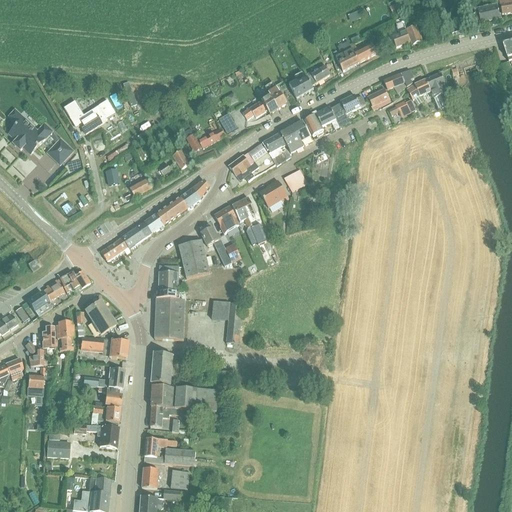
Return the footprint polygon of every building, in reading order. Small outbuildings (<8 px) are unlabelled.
[(511,13),(511,0),(500,0),(503,15),(511,13)] [(404,3),(390,9),(393,16),(407,10),(404,3)] [(491,4),(493,10),(479,13),(479,14),(473,16),(475,25),(481,24),(482,25),(500,20),(496,3),(491,4)] [(358,12),(352,15),(355,22),(361,19),(358,12)] [(400,36),(393,38),(397,49),(411,43),(407,32),(405,29),(403,23),(396,26),(400,36)] [(417,28),(407,32),(411,43),(413,47),(423,43),(417,28)] [(355,53),(360,64),(377,55),(374,47),(360,53),(357,48),(353,49),(355,53)] [(355,53),(353,49),(338,56),(337,57),(340,64),(344,72),(360,64),(355,53)] [(511,70),(510,63),(501,66),(505,77),(511,74),(511,70)] [(306,76),(308,80),(312,88),(331,77),(325,66),(322,67),(324,70),(313,76),(312,73),(306,76)] [(410,72),(401,76),(405,84),(407,88),(407,89),(412,84),(411,81),(414,80),(410,72)] [(427,80),(425,81),(434,100),(449,94),(440,75),(437,76),(427,80)] [(401,76),(392,79),(396,88),(398,93),(407,88),(405,84),(401,76)] [(297,82),(290,86),(297,100),(314,92),(312,88),(308,80),(306,81),(305,78),(297,82)] [(396,88),(392,79),(383,82),(387,92),(396,88)] [(415,87),(408,91),(410,95),(413,102),(419,97),(420,98),(430,93),(425,81),(423,82),(423,83),(415,87)] [(129,86),(122,87),(131,110),(137,107),(129,86)] [(269,94),(272,98),(279,110),(288,105),(278,89),(269,94)] [(368,98),(373,108),(372,109),(374,112),(379,109),(378,106),(389,101),(384,90),(368,98)] [(331,111),(340,128),(341,129),(351,123),(347,116),(361,109),(366,106),(362,98),(357,100),(355,96),(341,104),(341,105),(331,111)] [(263,102),(262,103),(268,111),(270,116),(279,110),(272,98),(264,103),(263,102)] [(405,103),(410,112),(415,109),(410,100),(405,103)] [(268,111),(262,103),(251,111),(250,109),(247,110),(248,112),(244,115),(248,121),(255,117),(257,119),(268,111)] [(75,104),(65,111),(76,129),(81,126),(86,135),(104,124),(106,123),(108,122),(107,120),(115,115),(108,104),(98,110),(84,119),(75,104)] [(399,113),(396,108),(394,109),(389,112),(391,117),(399,113)] [(330,109),(316,116),(322,128),(331,124),(335,131),(340,128),(331,111),(330,109)] [(408,109),(399,114),(401,119),(410,115),(408,109)] [(219,121),(227,135),(237,129),(229,115),(219,121)] [(322,128),(316,116),(305,122),(315,142),(326,136),(322,128)] [(40,146),(49,137),(57,145),(48,155),(60,167),(73,153),(61,141),(60,142),(52,134),(52,133),(45,126),(36,134),(23,121),(9,136),(16,143),(13,146),(20,152),(23,149),(30,156),(40,146)] [(303,123),(294,128),(304,147),(313,143),(311,139),(303,123)] [(304,147),(294,128),(281,134),(287,146),(290,151),(292,154),(304,147)] [(191,129),(183,134),(194,154),(202,149),(203,150),(225,137),(221,130),(199,143),(191,129)] [(281,134),(263,145),(268,153),(269,152),(271,155),(270,156),(276,166),(277,168),(291,159),(288,156),(286,152),(283,154),(280,150),(287,146),(281,134)] [(237,163),(229,169),(231,171),(240,184),(245,180),(247,183),(248,184),(255,179),(252,175),(259,169),(259,168),(255,164),(268,155),(262,146),(248,155),(243,158),(237,163)] [(131,153),(124,158),(128,163),(134,158),(131,153)] [(182,171),(191,166),(182,153),(174,158),(182,171)] [(164,177),(172,172),(168,166),(160,171),(164,177)] [(109,186),(120,184),(117,171),(107,174),(109,186)] [(293,194),(307,186),(298,172),(285,180),(293,194)] [(131,190),(126,193),(131,201),(136,199),(154,188),(149,180),(145,174),(142,176),(145,182),(131,190)] [(199,203),(201,202),(201,201),(206,194),(209,189),(207,186),(204,182),(199,186),(193,190),(192,190),(185,196),(182,198),(181,199),(180,199),(188,211),(189,210),(191,211),(193,209),(193,208),(193,207),(195,206),(199,203)] [(289,201),(278,183),(267,189),(268,190),(260,195),(269,210),(282,202),(283,204),(289,201)] [(177,218),(188,211),(180,199),(178,201),(157,215),(165,227),(166,226),(177,218)] [(249,200),(240,204),(253,229),(251,230),(258,245),(259,246),(258,246),(263,256),(269,254),(264,243),(265,243),(259,227),(255,217),(257,216),(249,200)] [(76,212),(71,204),(64,208),(70,216),(76,212)] [(240,204),(232,208),(241,224),(245,222),(248,230),(247,234),(252,247),(258,245),(251,230),(253,229),(240,204)] [(215,217),(224,236),(239,227),(230,209),(215,217)] [(164,228),(164,227),(165,227),(157,215),(156,216),(149,221),(145,224),(152,235),(152,236),(159,231),(161,231),(163,230),(164,228)] [(266,226),(272,236),(276,234),(270,223),(266,226)] [(128,233),(125,235),(126,237),(128,236),(136,247),(152,235),(145,224),(129,235),(128,233)] [(233,265),(226,250),(219,237),(217,238),(214,230),(209,233),(207,232),(203,234),(203,235),(202,236),(208,248),(214,245),(225,269),(233,265)] [(126,237),(125,235),(121,237),(123,240),(102,254),(108,264),(129,249),(130,251),(136,247),(128,236),(126,237)] [(187,281),(211,275),(203,242),(179,248),(187,281)] [(226,250),(233,265),(242,261),(235,246),(226,250)] [(35,263),(29,267),(33,273),(40,269),(38,267),(37,264),(35,263)] [(160,267),(159,294),(179,295),(180,268),(160,267)] [(73,272),(59,280),(64,289),(67,287),(71,285),(75,290),(80,287),(82,290),(90,285),(83,272),(80,274),(76,276),(74,273),(73,272)] [(58,284),(60,283),(59,281),(51,285),(47,288),(49,292),(45,294),(50,303),(64,294),(58,284)] [(48,303),(43,296),(42,294),(35,298),(27,303),(30,307),(32,310),(38,319),(45,314),(52,309),(48,303)] [(157,301),(155,341),(156,341),(184,343),(185,302),(180,302),(157,301)] [(86,313),(101,337),(116,327),(101,303),(86,313)] [(240,346),(243,306),(213,304),(211,321),(229,322),(227,345),(240,346)] [(23,324),(28,321),(20,309),(15,312),(23,324)] [(0,334),(2,337),(18,326),(11,316),(0,323),(0,334)] [(71,323),(65,324),(67,352),(73,352),(73,349),(71,349),(70,340),(74,339),(73,326),(71,327),(71,323)] [(67,352),(65,324),(58,324),(59,328),(56,328),(58,341),(61,340),(62,350),(60,350),(60,353),(67,352)] [(45,334),(42,334),(42,352),(43,352),(43,357),(46,357),(46,351),(55,350),(54,328),(45,329),(45,334)] [(79,338),(78,346),(78,349),(81,350),(102,353),(103,341),(79,338)] [(110,354),(110,359),(126,361),(128,344),(112,342),(110,354)] [(30,356),(37,352),(31,344),(25,348),(30,356)] [(43,368),(43,352),(42,352),(37,353),(37,357),(29,358),(30,368),(43,368)] [(154,355),(152,385),(171,387),(174,357),(154,355)] [(19,360),(5,365),(10,376),(10,377),(12,382),(23,378),(20,373),(23,371),(19,360)] [(0,388),(4,390),(7,384),(8,382),(10,377),(10,376),(5,365),(0,367),(0,388)] [(43,398),(43,390),(44,379),(45,379),(46,370),(41,370),(40,378),(29,377),(28,389),(27,398),(43,398)] [(98,380),(86,379),(85,387),(122,391),(125,372),(110,370),(109,384),(106,383),(106,382),(98,381),(98,380)] [(218,380),(231,380),(231,372),(218,373),(218,380)] [(4,392),(3,397),(1,397),(1,404),(9,405),(10,398),(7,398),(7,394),(12,384),(8,382),(4,390),(4,392)] [(217,413),(218,392),(153,388),(151,429),(162,430),(163,420),(170,420),(170,417),(179,417),(180,411),(217,413)] [(106,394),(105,403),(96,402),(96,405),(113,407),(113,408),(120,409),(122,397),(119,396),(119,393),(98,390),(98,394),(106,394)] [(96,428),(117,429),(118,425),(119,425),(121,411),(93,408),(91,425),(96,425),(96,428)] [(117,429),(96,428),(70,426),(69,434),(74,435),(73,435),(86,436),(86,433),(97,434),(97,438),(101,438),(100,448),(116,450),(119,430),(117,430),(117,429)] [(168,443),(147,441),(145,464),(166,466),(166,465),(195,468),(196,453),(166,451),(166,456),(162,456),(162,460),(160,460),(161,449),(167,450),(168,448),(177,448),(177,444),(168,443)] [(69,444),(47,443),(46,459),(68,460),(69,444)] [(213,468),(214,476),(222,475),(222,467),(213,468)] [(143,470),(142,490),(158,491),(159,471),(143,470)] [(188,492),(190,474),(173,473),(172,490),(188,492)] [(73,502),(72,511),(74,511),(107,511),(110,482),(90,480),(89,494),(81,493),(80,502),(73,502)] [(214,484),(214,493),(226,493),(227,485),(214,484)] [(165,493),(164,501),(180,502),(181,494),(165,493)] [(140,511),(161,511),(164,510),(164,505),(162,502),(158,502),(158,500),(142,499),(140,511)]
